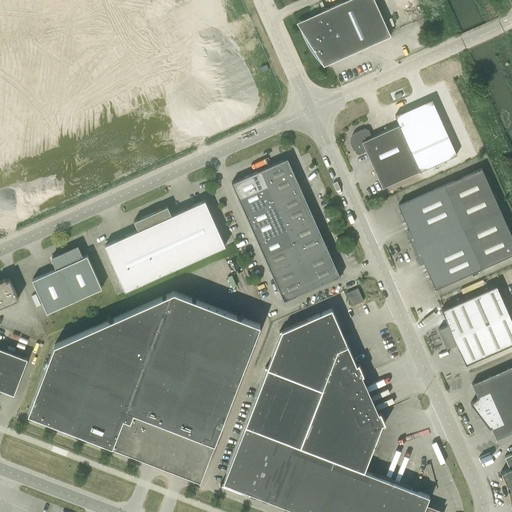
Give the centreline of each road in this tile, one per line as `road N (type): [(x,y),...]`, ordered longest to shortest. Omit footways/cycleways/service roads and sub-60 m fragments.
road 1 (residential): [(482,511),(310,112)]
road 2 (residential): [(0,251),(310,112)]
road 3 (residential): [(310,112),(511,21)]
road 4 (unknown): [(218,115),(18,197)]
road 5 (unknown): [(274,326),(208,490)]
road 6 (unknown): [(209,0),(180,14),(180,24),(218,115)]
road 7 (unknown): [(211,0),(249,95),(218,115)]
road 8 (unknown): [(398,312),(368,319),(337,299),(274,326)]
road 9 (residential): [(310,112),(260,0)]
